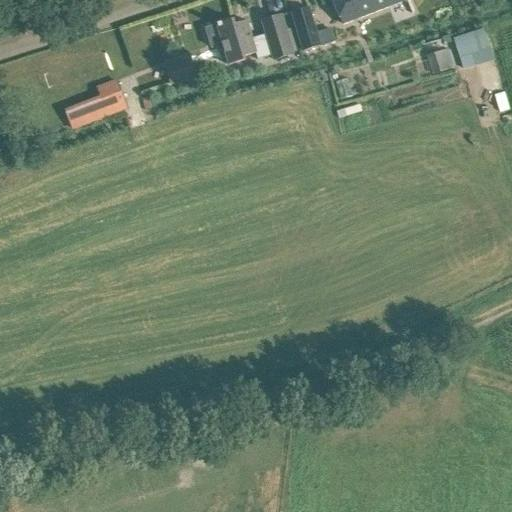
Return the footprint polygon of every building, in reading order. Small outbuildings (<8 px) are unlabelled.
[(404,0),(333,0),(343,24),(404,0)] [(292,12),(304,51),(320,46),(309,7),(292,12)] [(266,34),(252,38),(248,25),(236,28),(233,19),(205,28),(211,47),(222,44),(228,66),(245,60),(245,58),(258,53),(257,50),(270,46),(274,58),(293,52),(281,15),(262,21),(266,34)] [(493,60),(483,29),(454,38),(464,69),(477,66),(493,60)] [(426,54),(432,72),(453,66),(448,48),(426,54)] [(178,64),(165,68),(170,84),(182,80),(178,64)] [(98,90),(108,117),(126,110),(116,83),(98,90)]
